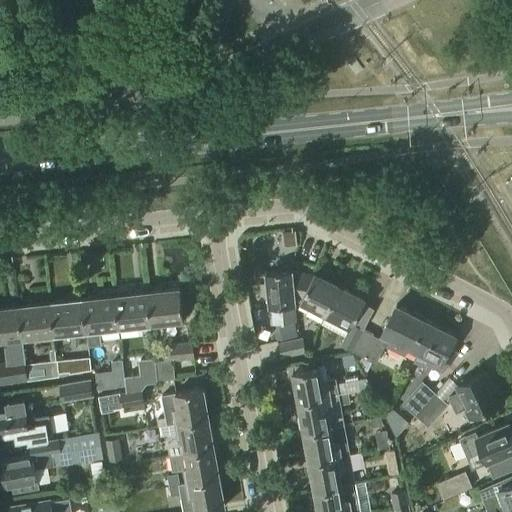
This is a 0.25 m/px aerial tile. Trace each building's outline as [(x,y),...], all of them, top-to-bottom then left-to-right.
[(291,269),(266,271),(269,306),(270,323),(279,322),(279,324),(277,324),(273,333),(275,338),(282,336),(283,340),(298,337),(294,320),(296,320),(294,299),(293,291),(291,269)] [(314,273),(300,301),(324,313),(339,285),(314,273)] [(339,285),(324,313),(349,326),(339,344),(351,350),(351,349),(363,328),(352,323),(364,299),(339,285)] [(132,287),(114,289),(118,326),(150,322),(147,291),(132,293),(131,288),(132,288),(132,287)] [(180,288),(147,291),(150,322),(183,319),(180,288)] [(97,297),(82,299),(87,344),(100,343),(98,328),(118,326),(114,289),(96,291),(96,292),(97,292),(97,297)] [(82,299),(50,302),(53,333),(84,330),(86,345),(87,344),(82,299)] [(50,302),(18,306),(21,337),(53,333),(50,302)] [(395,304),(381,333),(390,337),(388,340),(389,344),(404,351),(407,346),(418,351),(433,323),(427,320),(395,304)] [(18,306),(0,307),(0,339),(7,338),(10,362),(24,360),(21,337),(18,306)] [(419,352),(414,362),(426,368),(428,363),(441,370),(457,352),(448,348),(455,334),(433,323),(418,351),(419,352)] [(363,328),(351,349),(374,361),(385,342),(371,335),(372,333),(363,328)] [(302,337),(278,342),(281,356),(305,350),(302,337)] [(192,342),(162,345),(164,360),(193,357),(192,342)] [(338,377),(367,374),(365,357),(336,360),(338,377)] [(122,358),(110,360),(112,370),(113,385),(124,384),(123,376),(122,358)] [(304,368),(292,371),(298,402),(347,392),(371,388),(365,377),(335,383),(334,378),(326,379),(323,365),(314,367),(312,358),(303,360),(304,368)] [(10,362),(0,362),(0,383),(27,380),(24,359),(24,360),(10,362)] [(69,359),(56,360),(58,372),(70,371),(69,359)] [(50,373),(58,372),(56,360),(49,361),(50,373)] [(460,390),(447,396),(455,412),(465,407),(470,418),(503,402),(496,386),(492,388),(484,372),(457,385),(460,390)] [(139,374),(123,376),(124,384),(125,392),(141,389),(146,382),(140,383),(139,374)] [(90,380),(60,385),(63,400),(92,395),(90,380)] [(423,380),(403,403),(415,414),(436,391),(423,380)] [(165,414),(156,416),(158,425),(176,422),(207,416),(202,386),(162,393),(165,414)] [(125,392),(119,393),(121,402),(121,406),(143,402),(141,389),(125,392)] [(415,420),(407,429),(417,438),(425,429),(423,427),(426,424),(430,427),(450,404),(436,391),(415,414),(418,417),(415,420)] [(111,392),(98,394),(101,411),(114,409),(113,407),(111,392)] [(347,392),(298,402),(303,430),(343,423),(339,404),(349,402),(347,392)] [(0,436),(15,434),(16,440),(27,439),(27,442),(48,439),(48,435),(52,434),(49,414),(34,416),(32,404),(24,405),(23,399),(6,402),(7,408),(0,409),(0,436)] [(173,437),(167,444),(169,454),(213,446),(207,416),(176,422),(179,436),(173,437)] [(379,416),(369,418),(371,427),(383,425),(379,416)] [(475,432),(459,438),(472,468),(511,450),(511,425),(509,426),(508,422),(476,436),(475,432)] [(343,423),(303,430),(309,461),(348,454),(343,423)] [(3,470),(1,470),(3,484),(5,483),(6,486),(12,485),(13,491),(37,487),(34,468),(101,457),(97,432),(30,443),(31,454),(1,459),(3,470)] [(119,437),(105,440),(109,462),(123,459),(119,437)] [(213,446),(169,454),(169,456),(171,469),(172,470),(185,468),(187,481),(218,476),(213,446)] [(348,454),(309,461),(314,490),(354,483),(348,454)] [(465,471),(437,483),(444,498),(472,486),(465,471)] [(176,473),(167,475),(169,485),(178,483),(176,473)] [(511,475),(478,488),(485,506),(480,508),(481,511),(504,511),(511,509),(511,475)] [(218,476),(187,481),(178,483),(169,485),(171,495),(180,493),(182,511),(190,511),(197,511),(224,506),(218,476)] [(354,483),(314,490),(318,511),(358,511),(359,511),(354,483)] [(405,491),(391,494),(394,507),(407,505),(405,491)] [(71,511),(69,497),(7,507),(7,511),(71,511)]
